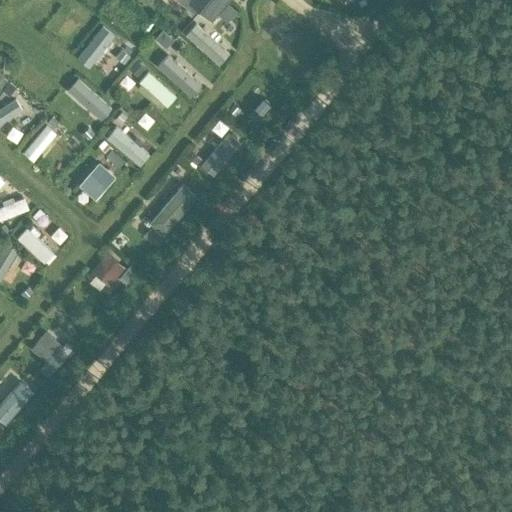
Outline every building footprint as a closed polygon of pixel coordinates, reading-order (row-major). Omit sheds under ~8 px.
[(186,0),(209,19),(225,0),(186,0)] [(229,3),(222,11),(229,18),(236,10),(229,3)] [(65,4),(57,14),(86,35),(93,25),(65,4)] [(162,28),(154,36),(160,42),(168,33),(162,28)] [(199,29),(187,41),(207,61),(218,49),(199,29)] [(302,32),(274,61),(289,76),(317,46),(302,32)] [(171,46),(162,56),(184,77),(193,67),(171,46)] [(122,49),(116,57),(123,63),(129,55),(122,49)] [(4,55),(4,68),(13,68),(13,56),(4,55)] [(137,61),(130,69),(137,75),(144,67),(137,61)] [(7,85),(3,90),(9,95),(13,89),(7,85)] [(20,95),(0,106),(0,122),(27,107),(20,95)] [(257,122),(270,107),(263,100),(250,116),(257,122)] [(234,103),(229,109),(235,114),(240,108),(234,103)] [(122,111),(116,118),(121,123),(127,116),(122,111)] [(52,116),(48,122),(54,127),(59,122),(52,116)] [(47,122),(21,151),(32,160),(58,131),(47,122)] [(88,127),(82,132),(88,138),(94,132),(88,127)] [(104,140),(98,147),(106,154),(112,148),(104,140)] [(112,148),(106,154),(120,166),(125,160),(112,148)] [(192,150),(186,157),(194,164),(200,158),(192,150)] [(99,162),(79,184),(95,198),(114,176),(99,162)] [(26,196),(0,206),(0,219),(1,221),(31,209),(26,196)] [(40,207),(33,215),(38,220),(45,212),(40,207)] [(150,225),(143,234),(154,244),(161,235),(150,225)] [(6,246),(0,257),(0,278),(2,280),(17,252),(6,246)] [(124,269),(102,252),(89,269),(109,286),(124,269)] [(125,270),(119,277),(126,283),(132,276),(125,270)] [(29,285),(21,292),(26,297),(34,291),(29,285)] [(43,367),(49,373),(73,344),(67,339),(61,346),(43,331),(31,347),(48,361),(43,367)] [(0,397),(13,408),(26,392),(9,377),(0,388),(0,397)]
